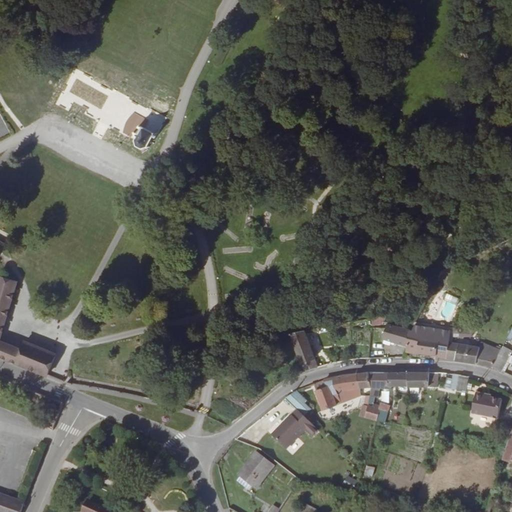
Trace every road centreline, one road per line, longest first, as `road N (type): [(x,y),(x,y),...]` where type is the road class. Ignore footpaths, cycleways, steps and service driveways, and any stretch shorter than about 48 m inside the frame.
road 1 (residential): [(188,460),(294,384),(353,365),(429,364),(511,383)]
road 2 (residential): [(84,402),(30,511)]
road 3 (tertiary): [(84,402),(160,433),(188,460)]
